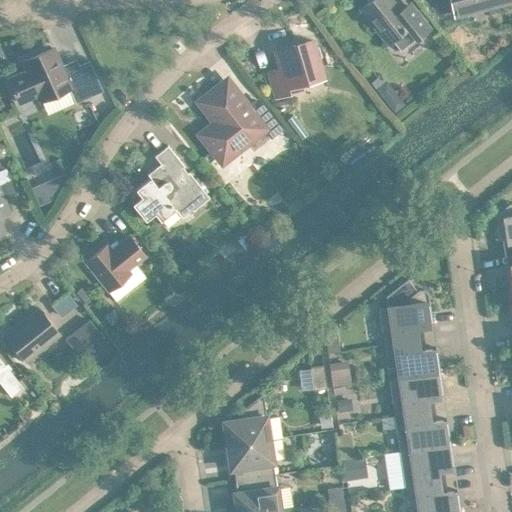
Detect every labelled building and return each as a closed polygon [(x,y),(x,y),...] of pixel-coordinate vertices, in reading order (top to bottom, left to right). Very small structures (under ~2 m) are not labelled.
[(392,37),(400,48),(429,25),(413,4),(404,12),(394,0),(367,0),(360,6),(387,40),(392,37)] [(452,0),(455,11),(477,5),(481,7),(493,4),(495,1),(498,0),(452,0)] [(269,68),(276,93),(303,85),(301,80),(322,74),(311,37),(289,43),(291,49),(277,53),(281,65),(269,68)] [(8,76),(19,99),(38,90),(41,97),(69,85),(76,99),(102,87),(88,58),(68,67),(68,66),(61,63),(52,44),(23,58),(28,67),(8,76)] [(200,98),(213,115),(213,122),(202,131),(222,157),(263,125),(271,134),(282,126),(274,116),(263,124),(227,78),(200,98)] [(397,92),(386,100),(393,109),(405,101),(397,92)] [(293,111),(286,116),(301,136),(308,131),(293,111)] [(145,217),(154,210),(160,217),(175,206),(178,209),(188,201),(193,207),(209,194),(189,169),(187,170),(182,164),(184,162),(168,142),(154,153),(163,164),(135,186),(141,193),(132,201),(145,217)] [(65,169),(31,183),(39,201),(54,195),(66,172),(65,169)] [(10,176),(0,180),(0,184),(5,196),(17,191),(10,176)] [(511,236),(511,199),(510,200),(507,201),(498,209),(502,238),(511,236)] [(246,229),(237,236),(245,246),(254,239),(246,229)] [(84,258),(108,288),(125,274),(123,271),(145,253),(128,232),(111,245),(107,240),(84,258)] [(81,283),(75,288),(86,301),(90,297),(87,294),(89,292),(81,283)] [(378,304),(383,341),(417,336),(415,324),(431,322),(433,322),(428,293),(428,291),(427,288),(424,287),(422,286),(419,286),(417,287),(406,296),(407,297),(408,300),(378,304)] [(3,330),(25,358),(60,331),(38,304),(24,316),(25,317),(20,322),(17,319),(3,330)] [(71,330),(94,358),(111,344),(89,316),(71,330)] [(334,329),(324,331),(327,349),(339,347),(337,332),(334,329)] [(395,352),(398,374),(398,375),(440,369),(436,345),(435,345),(419,348),(417,336),(383,341),(385,354),(395,352)] [(0,379),(11,393),(23,384),(0,355),(0,379)] [(344,358),(329,360),(331,373),(346,371),(344,358)] [(310,363),(311,375),(325,373),(323,361),(310,363)] [(389,376),(394,412),(419,408),(419,409),(428,408),(426,395),(442,393),(443,393),(440,369),(398,375),(398,374),(389,376)] [(325,373),(311,375),(313,387),(326,385),(325,373)] [(224,418),(227,442),(269,435),(281,434),(278,413),(266,414),(262,390),(239,408),(240,416),(224,418)] [(346,395),(334,397),(336,409),(348,408),(346,395)] [(394,412),(399,448),(450,440),(446,416),(445,416),(445,417),(421,420),(419,409),(419,408),(394,412)] [(233,465),(235,477),(274,471),(269,435),(227,442),(230,465),(233,465)] [(352,438),(338,440),(340,456),(355,454),(352,438)] [(399,448),(404,483),(438,478),(436,466),(452,464),(453,464),(450,440),(399,448)] [(364,453),(340,457),(343,477),(367,473),(364,453)] [(234,490),(237,511),(243,511),(280,507),(274,471),(235,477),(236,489),(234,490)] [(416,495),(418,511),(456,511),(461,511),(457,487),(456,487),(456,488),(440,490),(438,478),(404,483),(406,496),(416,495)] [(327,486),(329,499),(343,497),(341,484),(327,486)] [(343,497),(329,499),(330,511),(337,511),(345,511),(343,497)]
